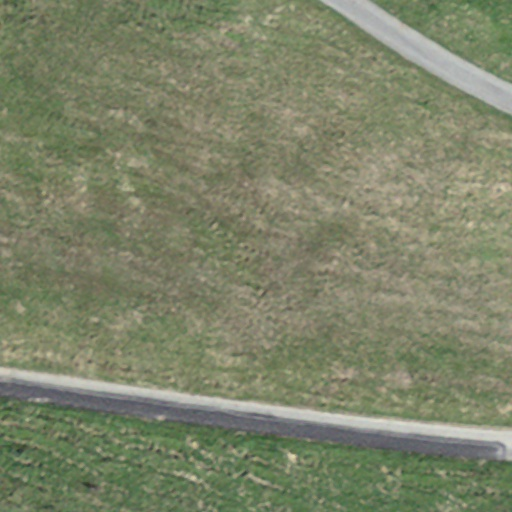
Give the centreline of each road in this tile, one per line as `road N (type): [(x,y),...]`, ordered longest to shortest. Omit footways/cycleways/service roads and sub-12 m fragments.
road 1 (unclassified): [(0,388),(511,455)]
road 2 (unclassified): [(511,103),(443,73),(344,0)]
